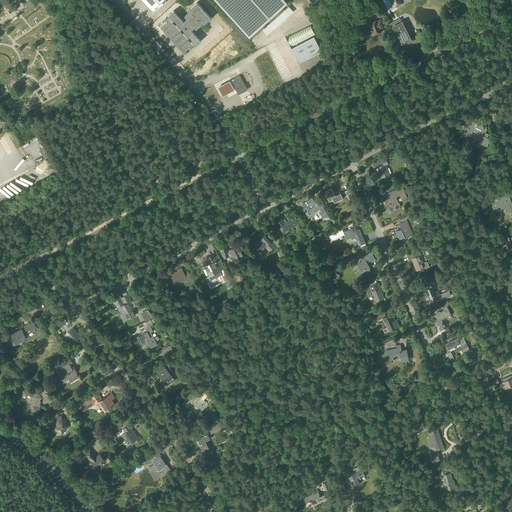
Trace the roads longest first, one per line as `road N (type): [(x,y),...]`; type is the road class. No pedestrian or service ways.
road 1 (residential): [(238,154),(511,14)]
road 2 (residential): [(70,309),(194,470),(215,511)]
road 3 (residential): [(444,389),(351,163)]
road 4 (track): [(34,262),(238,154)]
road 5 (residential): [(265,208),(70,309)]
road 6 (residential): [(238,154),(214,110),(114,0)]
road 7 (residential): [(484,95),(351,163)]
road 8 (residential): [(482,511),(444,389)]
